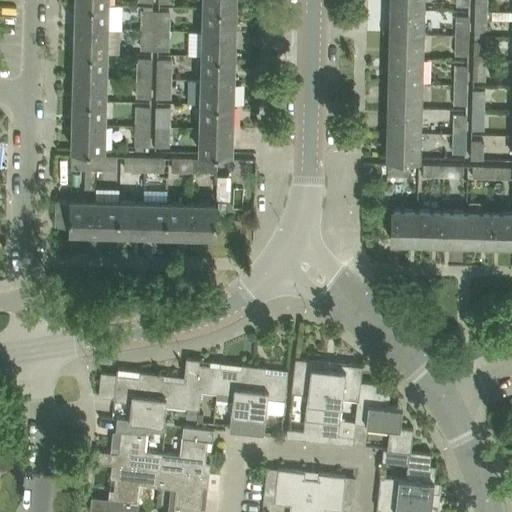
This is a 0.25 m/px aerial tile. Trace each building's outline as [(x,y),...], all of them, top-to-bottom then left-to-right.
[(392,0),(392,7),(423,8),(423,0),(392,0)] [(474,0),(475,10),(487,10),(487,0),(474,0)] [(76,3),(75,27),(108,28),(122,28),(123,4),(108,4),(76,3)] [(204,6),(203,29),(235,30),(236,7),(204,6)] [(392,7),(391,32),(423,33),(423,8),(392,7)] [(142,29),(156,29),(157,10),(142,9),(142,29)] [(157,10),(156,29),(170,30),(170,10),(159,10),(157,10)] [(487,10),(475,10),(474,30),(487,30),(487,10)] [(457,14),(456,34),(468,35),(469,15),(457,14)] [(75,27),(75,51),(107,52),(108,28),(75,27)] [(142,29),(141,48),(152,49),(156,49),(156,29),(142,29)] [(156,29),(156,49),(158,49),(169,49),(170,30),(156,29)] [(203,29),(202,54),(234,55),(235,30),(203,29)] [(391,32),(391,56),(422,58),(423,33),(391,32)] [(456,34),(456,54),(467,54),(468,35),(456,34)] [(474,39),(473,59),(486,59),(487,40),(474,39)] [(75,51),(74,75),(107,76),(107,52),(75,51)] [(202,54),(202,78),(234,79),(234,55),(202,54)] [(391,56),(390,81),(421,82),(422,58),(391,56)] [(138,57),(137,76),(151,77),(152,57),(138,57)] [(158,58),(158,76),(172,77),(172,58),(158,58)] [(473,59),(473,79),(486,79),(486,59),(473,59)] [(455,63),(455,83),(467,84),(467,64),(455,63)] [(74,75),(74,99),(106,100),(107,76),(74,75)] [(137,76),(137,97),(150,97),(151,97),(151,77),(137,76)] [(158,76),(157,98),(171,98),(172,77),(158,76)] [(202,78),(201,102),(233,103),(234,79),(202,78)] [(390,106),(421,107),(421,82),(390,81),(390,106)] [(455,83),(454,103),(466,104),(467,84),(455,83)] [(472,89),(472,109),(485,109),(485,89),(472,89)] [(74,99),(73,123),(105,124),(106,100),(74,99)] [(201,102),(200,125),(232,126),(233,103),(201,102)] [(136,105),(136,124),(150,125),(150,105),(136,105)] [(172,106),(156,106),(156,124),(172,125),(172,106)] [(390,106),(389,130),(420,131),(421,107),(390,106)] [(472,109),(471,129),(484,129),(485,109),(472,109)] [(454,112),(453,132),(465,133),(466,113),(454,112)] [(105,124),(73,123),(72,147),(105,148),(105,124)] [(136,124),(135,145),(149,145),(150,125),(136,124)] [(156,125),(155,145),(170,146),(170,126),(156,125)] [(232,126),(200,125),(200,151),(232,152),(232,126)] [(420,131),(389,130),(388,155),(419,156),(420,131)] [(453,132),(453,152),(465,153),(465,133),(453,132)] [(471,138),(471,158),(472,158),(483,158),(484,139),(471,138)] [(76,167),(95,167),(96,154),(77,154),(76,167)] [(96,154),(95,167),(116,168),(116,155),(96,154)] [(143,170),(144,156),(126,155),(125,170),(143,170)] [(165,171),(165,156),(144,156),(143,170),(165,171)] [(172,170),(191,170),(191,157),(173,157),(172,170)] [(191,157),(191,170),(217,171),(217,158),(191,157)] [(388,173),(408,174),(408,162),(388,161),(388,173)] [(423,162),(423,175),(443,175),(443,163),(423,162)] [(443,163),(443,175),(463,176),(464,164),(443,163)] [(472,164),(472,177),(492,177),(493,164),(472,164)] [(511,164),(493,164),(492,177),(511,177),(511,164)] [(70,230),(94,231),(95,199),(57,198),(56,224),(70,224),(70,230)] [(94,231),(118,231),(119,199),(95,199),(94,231)] [(118,231),(142,232),(143,200),(119,199),(118,231)] [(142,232),(166,233),(167,200),(143,200),(142,232)] [(166,233),(190,233),(190,201),(167,200),(166,233)] [(190,201),(190,233),(215,234),(215,201),(190,201)] [(391,239),(416,240),(417,208),(392,207),(391,239)] [(416,240),(441,240),(442,209),(417,208),(416,240)] [(441,240),(465,241),(466,209),(442,209),(441,240)] [(465,241),(490,242),(491,210),(466,209),(465,241)] [(490,242),(511,242),(511,210),(491,210),(490,242)] [(187,356),(184,380),(182,406),(199,407),(201,389),(217,391),(220,365),(199,363),(200,358),(187,356)] [(296,356),(292,390),(308,392),(305,418),(323,420),(329,366),(322,365),(323,359),(313,358),(296,356)] [(329,366),(323,420),(340,422),(343,397),(356,398),(358,398),(362,364),(346,362),(336,361),(336,367),(329,366)] [(242,367),(220,365),(217,391),(234,392),(230,429),(247,431),(254,364),(242,362),(242,367)] [(267,365),(254,364),(247,431),(264,433),(268,396),(285,398),(288,372),(266,370),(267,365)] [(358,398),(356,421),(368,423),(390,425),(388,446),(388,447),(388,448),(409,450),(411,451),(411,450),(411,449),(411,448),(414,427),(401,425),(402,410),(398,405),(389,404),(383,403),(384,396),(386,396),(387,391),(387,390),(376,389),(377,381),(361,379),(363,364),(362,364),(358,398)] [(132,399),(130,417),(148,420),(152,371),(140,370),(139,375),(102,370),(99,394),(115,396),(115,398),(132,399)] [(165,372),(152,371),(148,420),(164,422),(166,404),(182,406),(184,380),(164,377),(165,372)] [(187,408),(186,418),(197,419),(198,411),(198,409),(187,408)] [(96,460),(113,462),(161,468),(163,450),(145,449),(148,420),(130,417),(118,416),(114,450),(97,448),(96,460)] [(163,450),(161,468),(209,473),(211,461),(206,460),(208,439),(213,440),(214,427),(183,424),(180,452),(163,450)] [(288,427),(287,436),(303,438),(304,429),(288,427)] [(354,434),(353,443),(365,445),(367,431),(355,429),(354,434)] [(339,433),(338,441),(353,443),(354,434),(339,433)] [(381,474),(379,491),(433,497),(433,490),(439,491),(440,482),(441,480),(435,479),(436,463),(431,463),(432,452),(411,450),(411,451),(409,450),(408,462),(407,476),(381,474)] [(109,496),(108,507),(138,511),(141,483),(159,485),(161,468),(113,462),(111,474),(116,475),(114,497),(109,496)] [(291,503),(290,511),(307,511),(312,477),(305,476),(306,470),(279,467),(276,489),(265,488),(264,500),(291,503)] [(161,468),(159,485),(177,487),(174,511),(205,511),(206,506),(201,505),(203,485),(208,485),(209,473),(161,468)] [(319,477),(312,477),(307,511),(325,511),(326,506),(354,509),(357,480),(346,479),(346,474),(319,471),(319,477)] [(437,511),(438,504),(432,504),(433,497),(379,491),(377,508),(403,511),(402,511),(437,511)]
